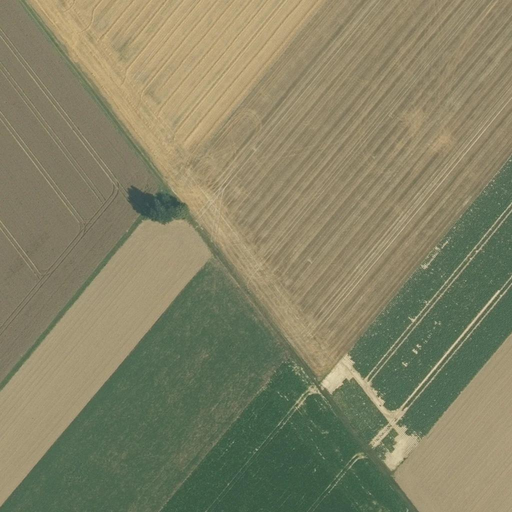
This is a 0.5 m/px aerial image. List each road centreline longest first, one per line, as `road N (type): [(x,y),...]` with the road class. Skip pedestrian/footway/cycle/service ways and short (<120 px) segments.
road 1 (track): [(413,511),(19,0)]
road 2 (track): [(0,388),(165,190)]
